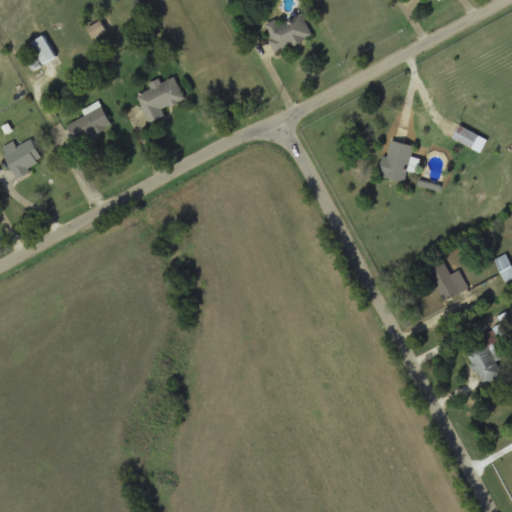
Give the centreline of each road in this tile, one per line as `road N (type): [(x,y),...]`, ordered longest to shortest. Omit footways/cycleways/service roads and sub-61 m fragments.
road 1 (residential): [(0,267),(510,0)]
road 2 (residential): [(494,511),(288,122)]
